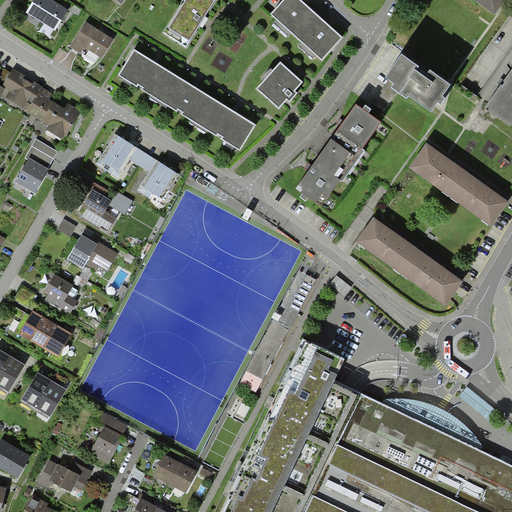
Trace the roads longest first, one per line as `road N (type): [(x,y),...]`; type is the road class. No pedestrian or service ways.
road 1 (residential): [(242,194),(445,338)]
road 2 (residential): [(0,288),(107,106)]
road 3 (residential): [(371,35),(328,99),(242,194)]
road 4 (residential): [(107,106),(242,194)]
road 5 (residential): [(0,39),(107,106)]
